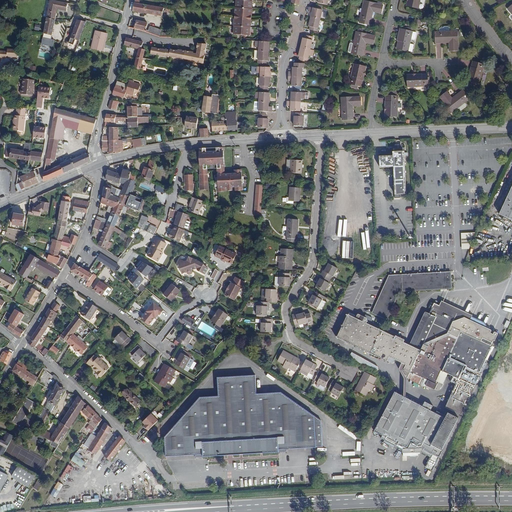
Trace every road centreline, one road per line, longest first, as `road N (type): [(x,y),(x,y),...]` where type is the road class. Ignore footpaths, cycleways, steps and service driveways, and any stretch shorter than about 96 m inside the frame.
road 1 (unclassified): [(346,369),(294,339),(285,309),(313,262),(320,135)]
road 2 (trunk): [(511,498),(240,510)]
road 3 (tertiary): [(97,163),(201,141),(280,137)]
road 4 (residential): [(130,0),(97,163)]
road 5 (residential): [(21,345),(144,454)]
road 6 (residential): [(305,0),(282,60),(280,137)]
road 7 (tertiary): [(375,133),(511,127)]
road 8 (residential): [(97,163),(90,220),(61,278)]
road 9 (trunk): [(240,510),(221,504),(120,511)]
